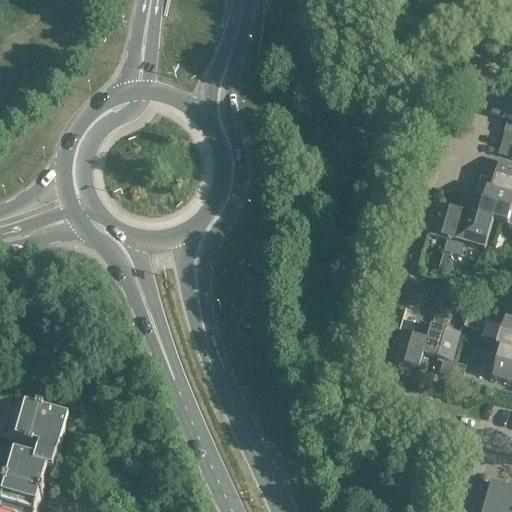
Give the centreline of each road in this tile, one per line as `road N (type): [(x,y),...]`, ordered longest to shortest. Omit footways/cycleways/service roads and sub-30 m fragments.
road 1 (secondary): [(209,348),(207,255),(241,182),(227,101),(243,0)]
road 2 (secondary): [(280,511),(209,348)]
road 3 (secondary): [(164,356),(230,511)]
road 4 (secondary): [(145,92),(139,107),(106,125),(89,147),(83,175),(97,214)]
road 5 (secondary): [(84,230),(118,261),(164,356)]
road 6 (secondary): [(187,232),(207,215),(222,179),(221,153),(202,119)]
road 7 (secondary): [(202,119),(243,0)]
road 8 (secondary): [(132,237),(164,356)]
road 9 (secondary): [(209,348),(189,297),(187,232)]
road 10 (residential): [(511,72),(500,69),(464,171)]
